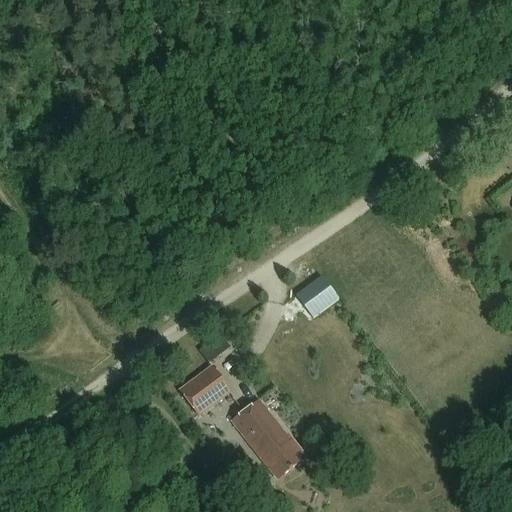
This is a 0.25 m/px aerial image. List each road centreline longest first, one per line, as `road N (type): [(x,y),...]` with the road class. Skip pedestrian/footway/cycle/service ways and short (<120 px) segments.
road 1 (track): [(511,95),(132,362)]
road 2 (track): [(46,372),(72,325),(52,254)]
